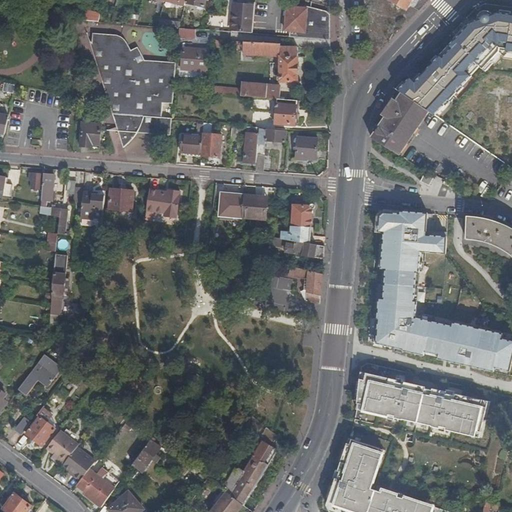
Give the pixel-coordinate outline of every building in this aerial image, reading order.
[(259,0),(259,15),(270,17),(271,0),(259,0)] [(408,4),(417,10),(426,0),(389,0),(405,9),(408,4)] [(206,22),(204,30),(251,34),(252,25),(254,5),(233,3),(231,25),(206,22)] [(289,37),(330,40),(330,12),(328,10),(327,10),(326,9),(318,8),(318,9),(315,10),(310,10),(304,9),(287,7),(285,31),(289,31),(289,37)] [(99,13),(84,12),(82,19),(81,20),(99,21),(99,13)] [(490,17),(493,16),(491,14),(491,13),(490,13),(488,12),(487,12),(486,12),(484,12),(483,12),(482,13),(481,13),(480,14),(479,15),(479,16),(478,18),(478,20),(478,21),(481,20),(481,19),(482,17),(482,16),(484,15),(485,15),(486,15),(488,15),(489,16),(490,17)] [(126,13),(125,23),(126,23),(137,24),(139,15),(126,13)] [(405,84),(398,91),(429,113),(435,116),(444,106),(448,102),(456,93),(462,87),(472,77),(467,73),(475,64),(479,68),(479,67),(482,70),(499,52),(500,49),(501,43),(508,44),(507,50),(506,53),(511,53),(511,15),(511,16),(500,14),(499,14),(493,16),(490,17),(489,16),(488,15),(486,15),(485,15),(484,15),(482,16),(482,17),(481,19),(481,20),(478,21),(471,24),(467,28),(466,27),(454,40),(454,41),(449,47),(451,50),(443,59),(440,56),(438,58),(433,64),(422,76),(415,83),(414,81),(411,78),(405,84)] [(257,28),(269,29),(270,17),(259,15),(254,15),(254,25),(258,26),(257,28)] [(252,25),(251,34),(269,35),(269,29),(257,28),(258,26),(254,25),(252,25)] [(194,29),(179,28),(178,36),(186,37),(186,35),(193,36),(194,29)] [(113,76),(113,85),(174,90),(177,56),(144,54),(135,40),(130,43),(129,42),(129,41),(128,40),(127,38),(125,37),(124,36),(122,35),(121,34),(119,34),(118,34),(87,31),(90,39),(90,40),(91,42),(92,43),(93,44),(95,45),(97,46),(98,47),(100,47),(102,47),(103,48),(105,48),(104,60),(96,60),(98,68),(100,70),(101,72),(102,73),(104,74),(106,74),(108,75),(110,75),(113,76)] [(90,40),(90,39),(96,60),(104,60),(105,48),(103,48),(102,47),(100,47),(98,47),(97,46),(95,45),(93,44),(92,43),(91,42),(90,40)] [(215,40),(214,47),(243,49),(243,54),(270,55),(269,58),(274,59),(274,55),(280,56),(279,58),(279,63),(279,74),(276,74),(276,80),(279,80),(279,81),(297,81),(297,47),(280,46),(280,43),(215,40)] [(449,47),(440,56),(443,59),(451,50),(449,47)] [(208,51),(183,49),(181,70),(206,72),(208,51)] [(467,73),(472,77),(479,68),(475,64),(467,73)] [(98,68),(103,84),(113,85),(113,76),(110,75),(108,75),(106,74),(104,74),(102,73),(101,72),(100,70),(98,68)] [(420,74),(414,81),(415,83),(422,76),(420,74)] [(215,86),(214,94),(255,97),(271,98),(278,99),(279,99),(280,86),(241,83),(241,89),(215,86)] [(398,91),(405,84),(403,83),(396,90),(398,91)] [(11,103),(15,86),(4,84),(1,100),(11,103)] [(112,88),(104,87),(107,96),(108,98),(110,99),(111,100),(112,101),(113,101),(115,102),(117,102),(122,103),(121,115),(112,115),(113,116),(140,118),(172,120),(172,117),(162,116),(163,101),(173,102),(174,90),(113,85),(112,88)] [(413,136),(429,113),(398,91),(382,115),(390,120),(413,136)] [(107,96),(112,115),(121,115),(122,103),(117,102),(115,102),(113,101),(112,101),(111,100),(110,99),(108,98),(107,96)] [(271,98),(255,97),(253,113),(270,114),(271,98)] [(291,100),(279,99),(278,99),(276,124),(295,126),(297,100),(291,100)] [(0,134),(5,135),(9,116),(0,114),(0,134)] [(375,124),(371,139),(380,126),(385,129),(386,127),(390,120),(382,115),(375,124)] [(139,132),(140,118),(113,116),(116,128),(124,129),(124,131),(117,131),(122,148),(125,146),(127,145),(129,144),(131,142),(132,141),(134,139),(135,138),(136,137),(138,134),(139,132)] [(170,136),(172,120),(140,118),(139,132),(141,129),(154,130),(153,135),(170,136)] [(407,145),(413,136),(390,120),(386,127),(405,139),(403,142),(407,145)] [(102,125),(82,123),(81,147),(93,148),(93,144),(100,145),(102,125)] [(210,123),(203,123),(203,133),(202,156),(219,158),(221,135),(209,134),(210,123)] [(380,126),(371,139),(399,156),(407,145),(403,142),(405,139),(386,127),(385,129),(380,126)] [(259,128),(259,127),(250,127),(249,134),(246,133),(244,161),(249,162),(249,165),(253,165),(253,162),(257,163),(259,128)] [(256,171),(264,172),(266,146),(265,146),(266,140),(285,142),(285,131),(259,128),(257,163),(256,171)] [(201,154),(202,138),(200,137),(192,137),(182,136),(181,152),(201,154)] [(317,139),(297,137),(296,158),(316,160),(317,139)] [(398,164),(379,153),(369,170),(389,181),(398,164)] [(407,172),(420,180),(424,172),(411,164),(407,172)] [(28,182),(31,182),(31,190),(39,191),(40,174),(29,173),(28,182)] [(428,187),(433,178),(425,173),(420,182),(428,187)] [(54,176),(44,175),(41,208),(47,208),(48,202),(50,201),(52,201),(54,176)] [(5,183),(5,177),(2,177),(0,176),(0,197),(10,199),(12,184),(7,183),(5,183)] [(64,202),(74,203),(75,187),(76,182),(66,181),(64,202)] [(74,203),(73,203),(82,204),(83,192),(84,188),(75,187),(74,203)] [(133,191),(110,190),(108,209),(132,211),(133,191)] [(149,190),(144,220),(152,221),(153,211),(164,213),(164,215),(177,217),(180,192),(168,190),(167,193),(149,190)] [(94,216),(103,217),(104,196),(91,195),(92,193),(83,192),(82,204),(81,219),(93,220),(94,216)] [(219,216),(242,218),(244,195),(222,193),(219,216)] [(244,195),(242,218),(265,220),(267,197),(244,195)] [(282,232),(281,239),(309,244),(310,228),(311,209),(312,209),(313,209),(314,208),(314,207),(314,205),(314,204),(313,204),(312,203),(310,204),(309,205),(309,206),(293,205),(292,226),(286,226),(286,233),(282,232)] [(59,216),(58,234),(65,235),(68,210),(52,208),(51,216),(59,216)] [(431,214),(384,210),(377,216),(376,231),(384,234),(381,268),(386,269),(383,300),(379,299),(375,344),(423,355),(424,351),(439,355),(438,359),(493,371),(495,367),(509,371),(511,364),(511,363),(511,341),(501,339),(502,335),(453,323),(452,327),(415,318),(416,303),(413,302),(416,272),(418,272),(420,252),(445,254),(446,232),(430,232),(431,214)] [(187,211),(186,222),(212,227),(213,213),(187,211)] [(511,230),(505,226),(491,221),(467,218),(466,240),(491,244),(511,256),(511,230)] [(81,219),(80,227),(92,228),(93,220),(81,219)] [(212,227),(186,222),(184,239),(210,241),(212,227)] [(49,243),(57,244),(58,235),(49,235),(48,243),(49,243)] [(281,239),(270,237),(269,243),(287,246),(286,252),(323,258),(324,246),(313,244),(309,244),(281,239)] [(53,255),(56,255),(57,244),(49,243),(48,243),(48,251),(53,252),(53,255)] [(262,251),(260,259),(276,262),(278,254),(262,251)] [(57,254),(57,270),(68,270),(68,254),(57,254)] [(305,301),(318,303),(322,273),(282,264),(281,273),(289,274),(288,277),(291,278),(291,275),(305,278),(304,280),(307,281),(305,301)] [(51,304),(50,315),(57,315),(59,296),(64,296),(66,275),(57,274),(57,271),(54,271),(54,274),(52,304),(51,304)] [(74,272),(73,292),(86,293),(87,272),(74,272)] [(60,372),(43,358),(17,392),(25,398),(38,381),(47,388),(60,372)] [(258,370),(245,368),(244,378),(269,381),(272,364),(264,363),(264,361),(260,360),(260,362),(259,362),(258,370)] [(425,387),(360,372),(356,409),(475,438),(476,432),(480,433),(486,408),(480,406),(482,401),(432,389),(431,391),(425,389),(425,387)] [(240,380),(223,377),(221,389),(238,391),(240,380)] [(223,411),(232,399),(226,395),(217,407),(223,411)] [(240,406),(232,399),(223,411),(231,417),(240,406)] [(44,407),(37,415),(40,417),(26,434),(42,446),(55,429),(47,423),(53,415),(44,407)] [(21,436),(30,425),(23,420),(15,431),(21,436)] [(279,435),(267,427),(263,432),(274,441),(279,435)] [(166,435),(158,429),(155,435),(162,441),(163,439),(166,441),(168,438),(165,436),(166,435)] [(67,460),(76,449),(79,445),(60,431),(47,448),(58,457),(60,455),(67,460)] [(155,441),(152,438),(140,455),(133,465),(142,473),(160,448),(154,443),(155,441)] [(379,449),(349,439),(326,507),(329,511),(445,511),(382,491),(382,493),(372,489),(384,454),(378,452),(379,449)] [(263,441),(244,472),(243,475),(248,477),(251,473),(260,479),(278,450),(263,441)] [(173,450),(165,443),(162,446),(170,452),(173,450)] [(79,482),(94,463),(76,449),(67,460),(65,462),(62,466),(74,475),(72,477),(79,482)] [(133,465),(140,455),(137,453),(135,455),(132,452),(126,460),(115,451),(96,475),(84,491),(82,493),(101,508),(115,488),(102,478),(107,472),(108,473),(117,462),(128,471),(133,465)] [(62,466),(61,468),(72,477),(74,475),(62,466)] [(233,474),(237,477),(240,479),(243,475),(244,472),(240,469),(236,470),(233,474)] [(84,491),(96,475),(90,470),(77,486),(84,491)] [(237,485),(250,496),(260,479),(251,473),(248,477),(243,475),(240,479),(241,479),(237,485)] [(226,486),(227,487),(230,488),(237,477),(233,474),(226,486)] [(244,506),(250,497),(250,496),(237,485),(241,479),(240,479),(237,477),(230,488),(227,487),(224,490),(227,493),(243,505),(244,506)] [(140,511),(143,510),(127,492),(108,509),(110,511),(140,511)] [(243,505),(227,493),(212,511),(237,511),(243,505)] [(27,511),(31,507),(15,494),(3,509),(6,511),(27,511)]
